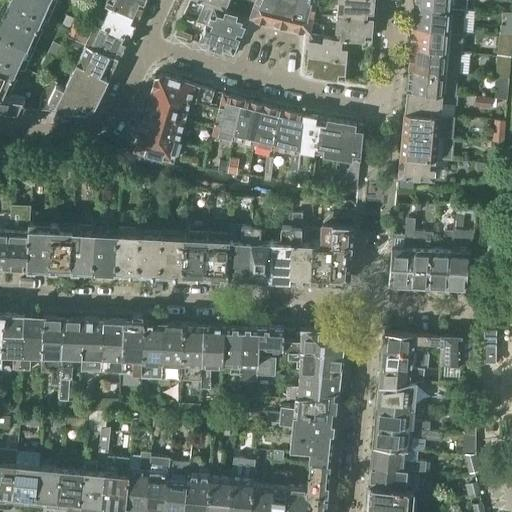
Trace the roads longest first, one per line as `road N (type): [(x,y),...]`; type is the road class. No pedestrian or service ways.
road 1 (residential): [(0,292),(141,304),(267,293),(368,301)]
road 2 (residential): [(374,107),(146,44)]
road 3 (residential): [(368,301),(350,511)]
road 4 (residential): [(146,44),(102,126),(0,130)]
